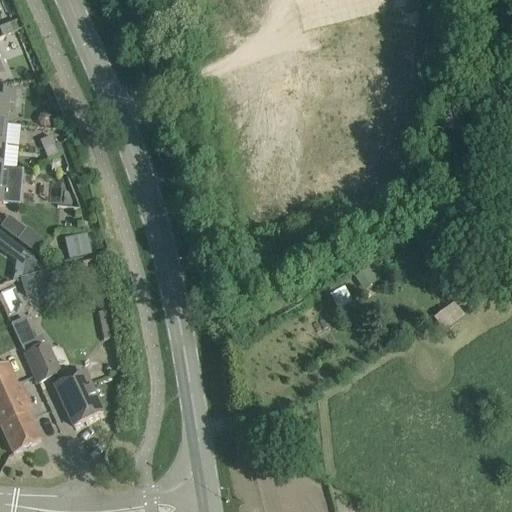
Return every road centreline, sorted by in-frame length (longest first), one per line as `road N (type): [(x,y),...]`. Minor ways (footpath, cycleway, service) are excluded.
road 1 (tertiary): [(205,488),(191,365),(153,214),(63,0)]
road 2 (unclassified): [(205,488),(17,506)]
